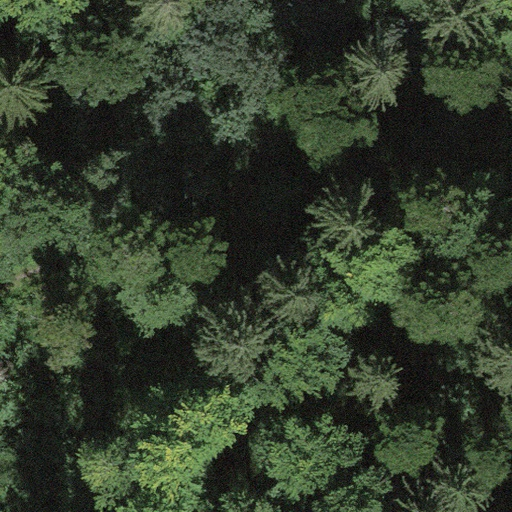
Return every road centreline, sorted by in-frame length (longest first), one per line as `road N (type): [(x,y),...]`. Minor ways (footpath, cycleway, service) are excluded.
road 1 (track): [(0,276),(256,185),(487,183),(511,194)]
road 2 (track): [(64,0),(14,166),(0,184)]
